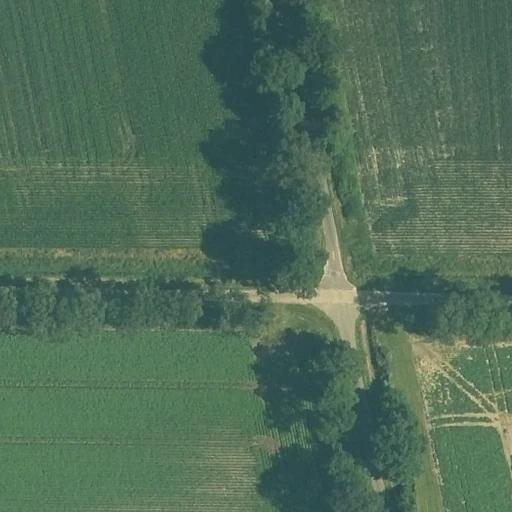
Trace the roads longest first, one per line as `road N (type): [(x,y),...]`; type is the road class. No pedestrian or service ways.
road 1 (unclassified): [(342,296),(0,292)]
road 2 (unclassified): [(342,296),(282,0)]
road 3 (residential): [(385,511),(342,296)]
road 4 (unclassified): [(511,299),(342,296)]
